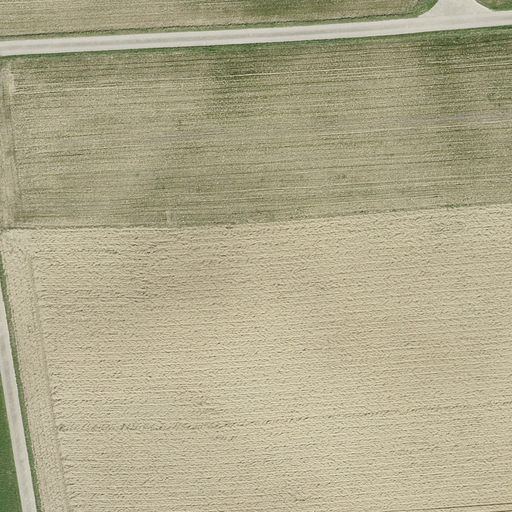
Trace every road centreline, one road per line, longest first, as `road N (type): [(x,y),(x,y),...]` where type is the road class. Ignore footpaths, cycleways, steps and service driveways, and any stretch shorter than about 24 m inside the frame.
road 1 (unclassified): [(0,52),(511,15)]
road 2 (unclassified): [(31,511),(0,312)]
